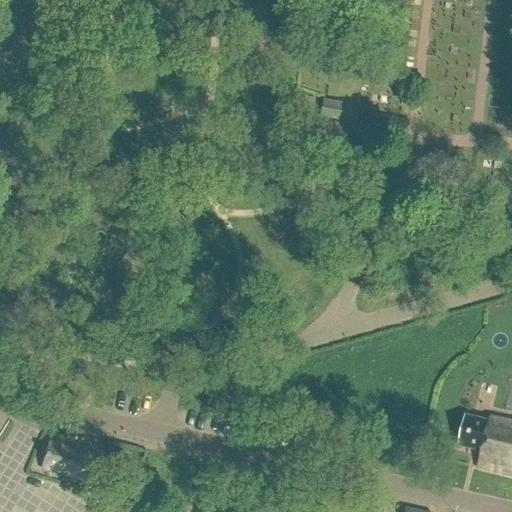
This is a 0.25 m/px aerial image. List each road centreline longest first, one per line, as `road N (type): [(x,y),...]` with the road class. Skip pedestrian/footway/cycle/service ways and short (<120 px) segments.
road 1 (unclassified): [(158,433),(183,378),(511,282)]
road 2 (residential): [(290,462),(509,511)]
road 3 (secondary): [(0,334),(16,253),(15,212),(0,161)]
road 4 (unclassified): [(158,433),(0,395)]
road 5 (residential): [(158,433),(290,462)]
